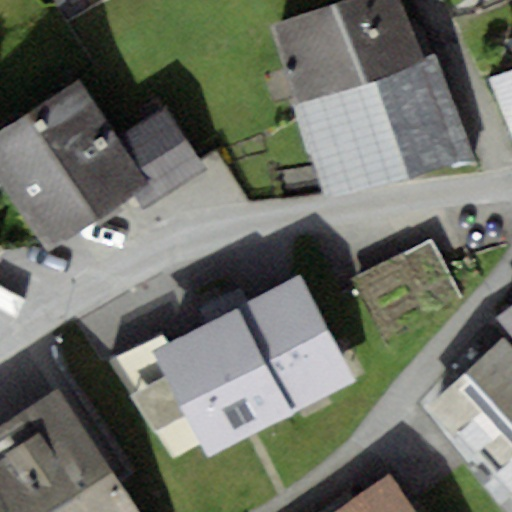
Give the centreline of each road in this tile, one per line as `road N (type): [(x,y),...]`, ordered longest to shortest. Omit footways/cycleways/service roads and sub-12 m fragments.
road 1 (residential): [(0,343),(131,265),(190,240),(251,224),(511,188)]
road 2 (residential): [(426,0),(511,174)]
